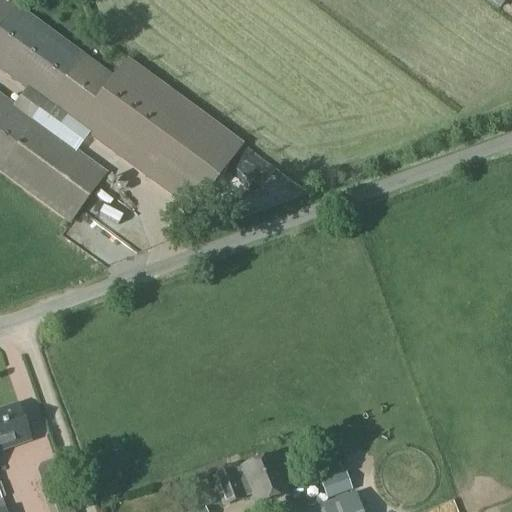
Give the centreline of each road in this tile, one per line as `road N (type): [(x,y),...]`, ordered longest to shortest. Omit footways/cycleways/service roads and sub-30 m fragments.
road 1 (unclassified): [(18,319),(511,139)]
road 2 (unclassified): [(88,511),(18,319)]
